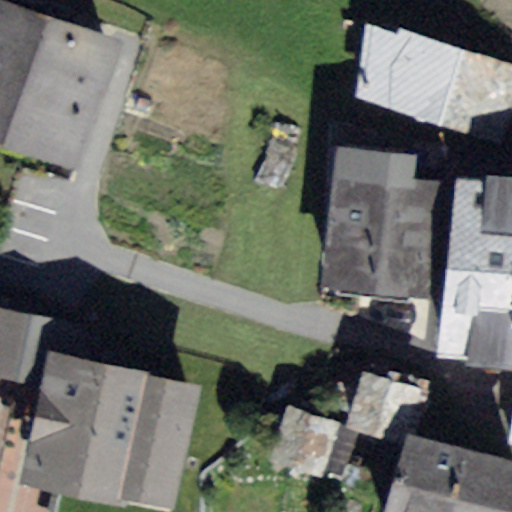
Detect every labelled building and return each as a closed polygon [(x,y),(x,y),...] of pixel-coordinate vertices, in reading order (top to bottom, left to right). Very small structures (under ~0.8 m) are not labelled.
[(109,46),(0,7),(0,135),(69,159),(109,46)] [(510,77),(354,45),(337,123),(494,155),(510,77)] [(421,159),(338,149),(321,297),(404,306),(421,159)] [(511,195),(461,192),(448,350),(511,355),(511,195)] [(58,511),(151,511),(178,399),(38,367),(7,500),(58,511)] [(317,435),(281,423),(262,476),(298,489),(317,435)] [(501,511),(511,479),(511,469),(413,437),(388,511),(501,511)]
